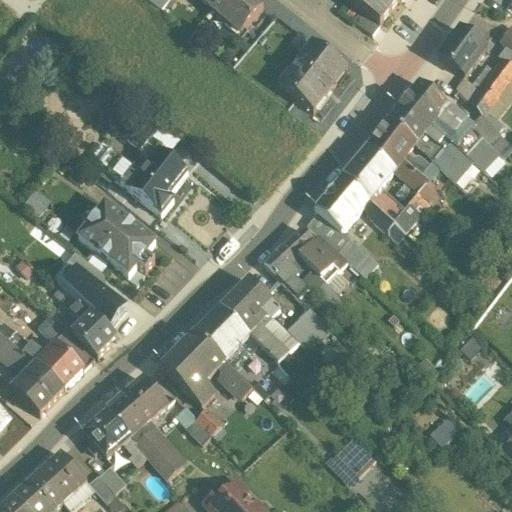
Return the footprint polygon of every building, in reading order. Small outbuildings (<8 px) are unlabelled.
[(173,0),(141,0),(161,15),(173,0)] [(262,13),(245,0),(192,0),(240,39),(262,13)] [(349,0),(346,5),(360,15),(379,29),(399,2),(400,3),(401,0),(349,0)] [(379,29),(360,15),(353,24),(372,38),(379,29)] [(486,50),(459,30),(438,60),(464,80),(486,50)] [(511,31),(501,46),(511,54),(511,31)] [(345,74),(311,48),(278,90),(312,116),(345,74)] [(479,94),(469,106),(480,118),(482,120),(511,79),(511,69),(502,62),(479,94)] [(479,94),(464,83),(457,93),(469,106),(479,94)] [(446,109),(418,86),(403,105),(430,129),(435,123),(446,109)] [(430,129),(403,105),(387,125),(415,147),(430,129)] [(446,109),(435,123),(454,138),(465,124),(446,109)] [(482,120),(480,118),(470,128),(468,131),(480,143),(488,150),(500,139),(482,120)] [(454,138),(435,123),(430,129),(443,141),(451,148),(452,148),(458,141),(454,138)] [(465,124),(454,138),(458,141),(468,131),(470,128),(465,124)] [(415,147),(387,125),(366,153),(393,176),(402,165),(406,159),(414,148),(415,147)] [(443,141),(430,129),(415,147),(414,148),(430,164),(442,150),(438,147),(443,141)] [(458,141),(452,148),(455,151),(464,160),(473,150),(480,143),(468,131),(458,141)] [(142,179),(110,154),(96,171),(160,222),(172,206),(167,202),(186,178),(159,157),(163,152),(150,142),(139,157),(151,167),(142,179)] [(484,160),(473,150),(464,160),(475,171),(484,160)] [(464,160),(455,151),(437,170),(460,193),(467,185),(464,182),(475,171),(464,160)] [(366,153),(343,182),(370,205),(373,198),(393,176),(366,153)] [(419,161),(410,162),(406,159),(402,165),(410,172),(401,182),(405,185),(413,176),(428,186),(432,182),(423,175),(428,169),(419,161)] [(87,181),(76,172),(68,182),(79,191),(87,181)] [(370,205),(343,182),(314,215),(318,218),(342,238),(343,237),(364,212),(370,205)] [(439,196),(428,186),(416,199),(427,208),(428,209),(439,196)] [(402,215),(383,198),(379,203),(373,198),(370,205),(392,227),(402,215)] [(416,199),(402,215),(392,227),(403,237),(427,208),(416,199)] [(392,227),(370,205),(364,212),(365,213),(366,220),(395,247),(404,238),(403,237),(392,227)] [(155,250),(104,211),(77,245),(128,285),(137,273),(144,279),(154,267),(146,261),(155,250)] [(307,230),(326,247),(348,267),(365,282),(378,268),(343,237),(342,238),(318,218),(307,230)] [(301,234),(277,258),(297,280),(305,270),(313,277),(325,288),(326,289),(341,274),(320,254),(313,247),(301,234)] [(348,267),(326,247),(320,254),(341,274),(348,267)] [(297,280),(277,258),(264,270),(285,291),(293,284),(297,280)] [(63,292),(114,329),(126,312),(76,275),(63,292)] [(325,288),(313,277),(308,282),(313,287),(310,290),(316,297),(325,288)] [(299,286),(293,284),(285,291),(300,305),(309,296),(299,286)] [(272,308),(248,285),(235,298),(259,321),(272,308)] [(326,289),(325,288),(316,297),(324,304),(315,314),(329,328),(347,309),(326,289)] [(259,321),(235,298),(220,314),(244,337),(251,330),(259,321)] [(92,320),(72,300),(63,309),(83,329),(92,320)] [(272,308),(259,321),(272,323),(279,316),(272,308)] [(244,337),(220,314),(195,340),(223,368),(231,359),(244,346),(249,342),(244,337)] [(324,333),(308,317),(298,327),(314,342),(324,333)] [(83,329),(72,339),(97,365),(117,345),(92,320),(83,329)] [(68,342),(48,323),(37,334),(57,354),(68,342)] [(298,327),(288,337),(303,352),(314,342),(298,327)] [(284,355),(259,332),(256,335),(251,330),(244,337),(249,342),(278,369),(288,359),(284,355)] [(32,351),(15,338),(7,347),(24,360),(32,351)] [(195,340),(161,374),(190,403),(204,389),(219,374),(224,369),(223,368),(195,340)] [(57,354),(48,363),(39,372),(64,397),(93,368),(68,342),(57,354)] [(24,360),(7,347),(0,355),(0,362),(27,384),(39,372),(24,360)] [(48,363),(32,351),(24,360),(39,372),(48,363)] [(288,359),(278,369),(279,370),(284,375),(294,365),(288,359)] [(243,388),(224,369),(219,374),(223,378),(218,383),(235,400),(240,405),(250,395),(243,388)] [(279,370),(273,376),(282,385),(288,379),(284,375),(279,370)] [(27,384),(13,398),(39,422),(64,397),(39,372),(27,384)] [(143,384),(105,416),(108,419),(130,445),(168,413),(143,384)] [(204,389),(190,403),(201,413),(215,399),(204,389)] [(268,399),(258,389),(252,394),(262,405),(268,399)] [(235,400),(229,406),(234,411),(240,405),(235,400)] [(221,431),(206,416),(196,426),(211,442),(221,431)] [(130,445),(108,419),(84,439),(107,465),(124,450),(130,445)] [(0,420),(0,438),(9,428),(0,420)] [(211,442),(196,426),(187,435),(203,450),(211,442)] [(152,435),(135,450),(148,465),(151,468),(168,486),(184,472),(152,435)] [(352,444),(335,462),(357,484),(375,467),(352,444)] [(135,450),(130,445),(124,450),(134,462),(130,465),(138,473),(148,465),(135,450)] [(87,489),(61,460),(37,482),(59,507),(73,494),(76,498),(86,489),(87,489)] [(125,492),(109,474),(98,484),(114,501),(115,502),(125,492)] [(37,482),(13,503),(21,511),(60,511),(63,510),(59,507),(37,482)] [(114,501),(98,484),(90,492),(95,497),(108,511),(117,505),(115,502),(114,501)] [(73,494),(59,507),(63,510),(64,511),(75,511),(84,505),(85,506),(95,497),(90,492),(89,492),(86,489),(76,498),(73,494)] [(238,490),(224,502),(220,498),(204,511),(257,511),(255,508),(253,510),(247,503),(248,501),(238,490)] [(21,511),(13,503),(3,511),(21,511)]
